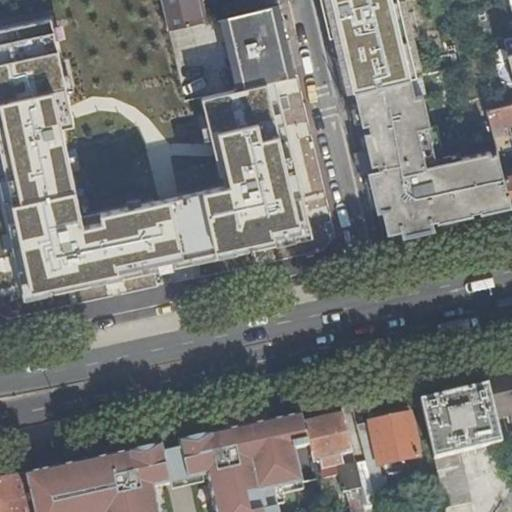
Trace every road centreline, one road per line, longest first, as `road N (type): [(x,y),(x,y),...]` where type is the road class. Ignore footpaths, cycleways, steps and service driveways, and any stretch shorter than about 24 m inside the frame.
road 1 (primary): [(0,419),(511,310)]
road 2 (primary): [(373,303),(0,379)]
road 3 (residential): [(296,0),(373,303)]
road 4 (primary): [(511,270),(373,303)]
